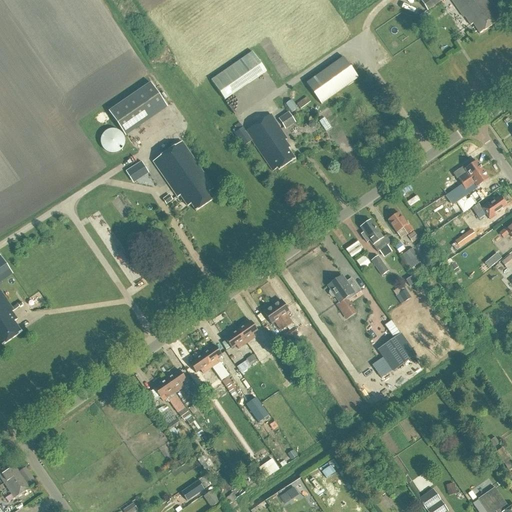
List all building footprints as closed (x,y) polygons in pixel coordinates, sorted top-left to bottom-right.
[(421,0),(420,1),(427,12),(443,0),(421,0)] [(450,0),(463,18),(464,17),(470,26),(472,25),(479,34),(502,18),(489,0),(450,0)] [(469,43),(472,50),(479,46),(475,39),(469,43)] [(242,60),(256,79),(264,73),(251,54),(242,60)] [(305,85),(320,106),(357,79),(342,59),(305,85)] [(209,82),(223,102),(256,79),(242,60),(209,82)] [(149,82),(107,109),(123,134),(165,107),(149,82)] [(309,103),(306,98),(296,104),(299,109),(309,103)] [(292,100),(285,105),(291,113),(298,108),(292,100)] [(278,121),(285,131),(295,125),(287,114),(278,121)] [(243,147),(251,141),(272,171),(277,168),(278,170),(294,159),(288,149),(290,148),(285,141),(287,139),(270,115),(246,132),(243,128),(234,134),(243,147)] [(112,130),(107,131),(103,134),(100,138),(99,143),(100,148),(103,152),(108,154),(113,155),(118,153),(121,150),(123,145),(123,140),(121,135),(117,132),(112,130)] [(188,207),(191,205),(196,212),(214,200),(209,192),(214,188),(182,143),(154,163),(178,197),(180,196),(188,207)] [(458,180),(462,185),(483,171),(476,162),(464,170),(467,174),(458,180)] [(132,168),(138,177),(147,171),(141,163),(132,168)] [(462,185),(465,191),(474,184),(477,188),(489,180),(483,171),(462,185)] [(451,193),(456,190),(451,180),(446,183),(451,193)] [(110,206),(118,200),(113,194),(105,200),(110,206)] [(169,195),(163,199),(167,205),(173,200),(169,195)] [(467,200),(463,195),(455,201),(463,213),(476,203),(472,197),(467,200)] [(488,203),(481,208),(490,220),(497,215),(496,214),(507,206),(500,197),(489,205),(488,203)] [(478,204),(471,209),(479,220),(485,216),(478,204)] [(397,233),(404,228),(407,233),(408,235),(413,231),(408,225),(407,226),(399,214),(388,221),(397,233)] [(377,253),(390,244),(385,236),(382,239),(370,221),(360,228),(363,233),(360,235),(366,244),(369,241),(377,253)] [(509,234),(511,237),(511,225),(507,230),(505,229),(499,234),(503,239),(509,234)] [(404,228),(397,233),(400,238),(407,233),(404,228)] [(414,232),(408,236),(412,243),(419,238),(414,232)] [(454,243),(459,251),(475,240),(470,232),(454,243)] [(355,239),(342,246),(347,255),(360,248),(355,239)] [(404,253),(414,267),(421,262),(411,248),(404,253)] [(0,342),(2,346),(22,333),(14,322),(18,320),(12,312),(23,305),(21,302),(12,308),(0,290),(0,282),(13,274),(1,256),(0,256),(0,342)] [(356,262),(362,271),(370,266),(364,256),(356,262)] [(490,259),(485,263),(489,269),(495,264),(490,259)] [(373,265),(383,280),(390,275),(380,260),(373,265)] [(454,263),(449,267),(452,272),(458,268),(454,263)] [(342,277),(328,287),(331,291),(329,292),(329,294),(331,298),(334,298),(335,297),(340,303),(345,299),(346,298),(348,301),(361,292),(353,281),(349,284),(346,284),(342,277)] [(398,295),(403,304),(410,300),(405,291),(398,295)] [(340,303),(336,306),(340,312),(351,305),(348,301),(346,298),(345,299),(340,303)] [(223,310),(233,320),(243,311),(234,300),(223,310)] [(272,307),(286,328),(292,324),(285,315),(289,313),(281,301),(272,307)] [(274,323),(281,332),(286,328),(272,307),(263,314),(271,325),(274,323)] [(488,322),(492,327),(498,323),(494,318),(488,322)] [(238,331),(247,344),(255,338),(252,334),(257,331),(251,322),(238,331)] [(391,322),(385,326),(394,339),(400,335),(391,322)] [(295,328),(285,335),(289,340),(299,333),(295,328)] [(236,346),(238,349),(247,344),(238,331),(225,340),(231,349),(236,346)] [(385,345),(379,350),(387,362),(393,371),(400,366),(415,356),(400,335),(394,339),(385,345)] [(277,348),(283,343),(276,336),(271,341),(277,348)] [(202,356),(211,369),(220,363),(217,359),(221,356),(215,347),(202,356)] [(253,355),(246,359),(250,365),(256,361),(253,355)] [(200,370),(203,374),(211,369),(202,356),(189,365),(196,374),(200,370)] [(387,362),(375,371),(381,379),(393,371),(387,362)] [(167,380),(175,393),(184,387),(181,383),(186,380),(179,372),(167,380)] [(300,380),(305,387),(313,382),(309,374),(300,380)] [(224,375),(219,379),(229,393),(234,389),(224,375)] [(275,376),(270,379),(276,390),(282,387),(275,376)] [(164,395),(167,399),(175,393),(167,380),(154,389),(160,398),(164,395)] [(187,390),(200,409),(208,404),(195,385),(187,390)] [(172,405),(179,401),(175,394),(168,399),(172,405)] [(246,405),(258,423),(268,416),(256,399),(246,405)] [(178,413),(183,420),(190,415),(185,408),(178,413)] [(195,421),(199,418),(195,409),(190,411),(195,421)] [(165,428),(168,432),(179,424),(177,420),(165,428)] [(190,430),(196,438),(201,435),(196,426),(190,430)] [(292,451),(286,455),(287,457),(285,458),(288,463),(296,457),(292,451)] [(258,469),(265,480),(279,470),(272,460),(258,469)] [(12,463),(0,471),(0,478),(14,499),(17,497),(18,498),(21,496),(21,494),(29,489),(36,484),(26,469),(26,468),(26,469),(19,473),(12,463)] [(205,477),(199,481),(204,489),(210,485),(205,477)] [(369,485),(379,499),(385,494),(375,481),(369,485)] [(198,482),(181,493),(187,502),(203,490),(198,482)] [(456,494),(454,483),(446,485),(448,496),(456,494)] [(283,505),(298,495),(293,488),(279,498),(283,505)] [(511,511),(511,506),(508,509),(495,489),(478,500),(486,511),(496,511),(499,510),(500,511),(511,511)] [(200,497),(208,508),(217,501),(210,490),(200,497)] [(420,502),(427,511),(446,511),(448,511),(434,492),(420,502)] [(228,505),(236,500),(233,494),(224,500),(228,505)] [(121,510),(121,511),(132,511),(135,510),(131,503),(121,510)]
